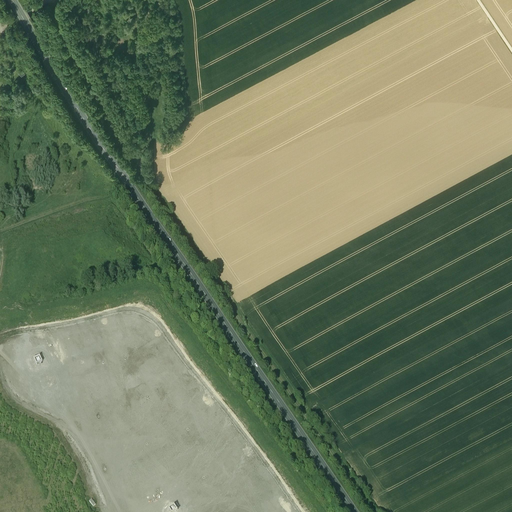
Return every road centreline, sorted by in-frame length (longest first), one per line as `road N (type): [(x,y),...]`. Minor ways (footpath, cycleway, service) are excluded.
road 1 (primary): [(352,511),(121,178),(9,0)]
road 2 (track): [(371,511),(86,86),(52,0)]
